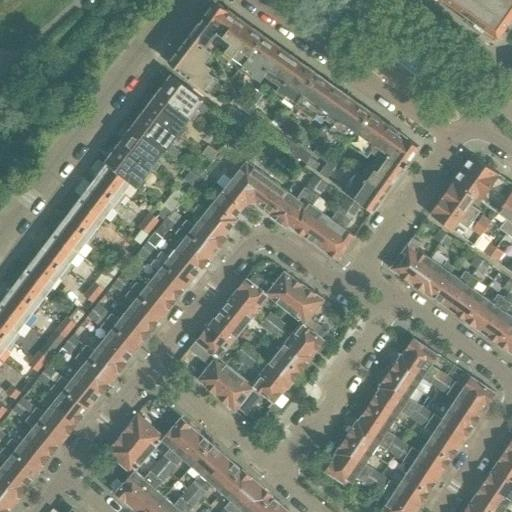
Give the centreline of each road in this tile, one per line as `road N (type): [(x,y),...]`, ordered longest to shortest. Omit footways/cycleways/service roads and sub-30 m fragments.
road 1 (residential): [(181,0),(0,231)]
road 2 (residential): [(358,274),(322,275),(260,236),(151,362)]
road 3 (residential): [(257,0),(453,143)]
road 4 (residential): [(274,472),(396,301)]
road 5 (residential): [(274,472),(151,362)]
road 6 (residential): [(358,274),(453,143)]
road 7 (residential): [(151,362),(61,478)]
road 8 (residential): [(511,381),(396,301)]
road 9 (residential): [(440,511),(511,405)]
